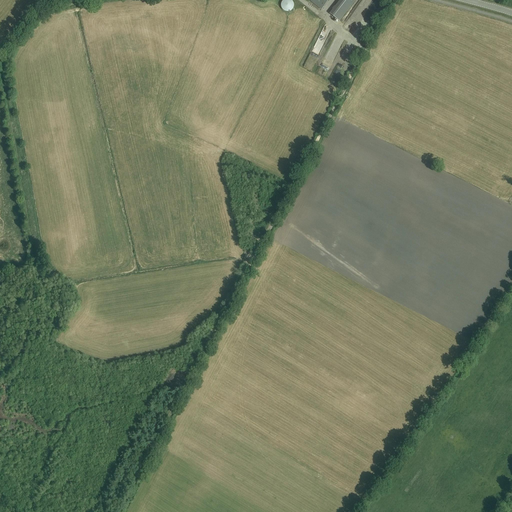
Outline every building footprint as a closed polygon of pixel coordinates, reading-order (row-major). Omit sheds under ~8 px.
[(284,0),(284,1),(283,2),(282,4),(282,6),(282,8),(283,9),(284,10),(286,11),(287,12),(289,12),(291,11),(292,11),(294,9),(294,8),(295,6),(295,4),(294,3),(293,1),(291,0),(284,0)] [(310,0),(322,9),(328,0),(310,0)] [(355,0),(340,0),(329,13),(339,21),(355,0)] [(377,0),(375,0),(372,6),(378,9),(382,2),(377,0)] [(339,33),(328,57),(335,60),(344,40),(341,38),(343,35),(339,33)]
